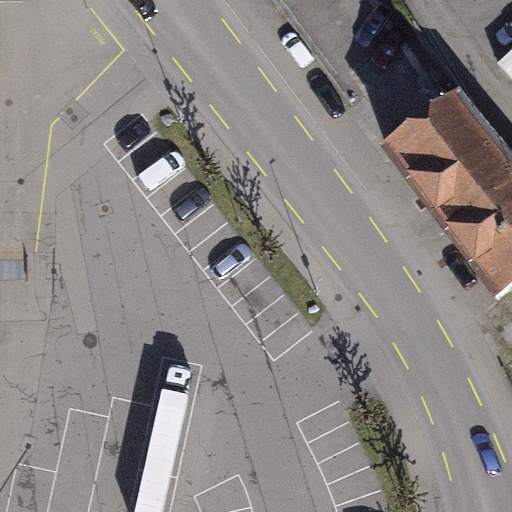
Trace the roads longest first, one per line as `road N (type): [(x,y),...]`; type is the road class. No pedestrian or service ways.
road 1 (secondary): [(170,0),(418,333),(471,444),(488,511)]
road 2 (residential): [(428,0),(511,116)]
